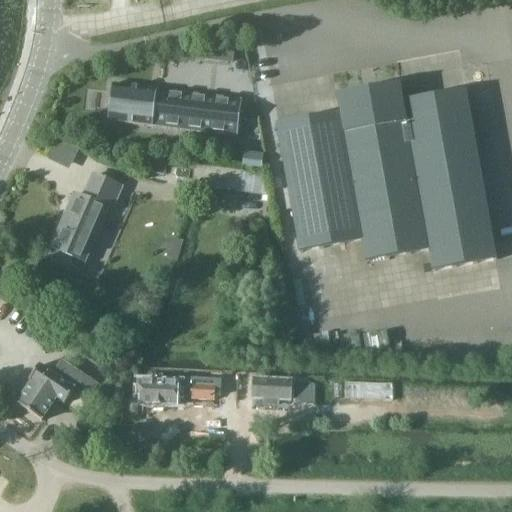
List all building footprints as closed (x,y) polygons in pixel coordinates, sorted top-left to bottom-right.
[(237,139),(239,123),(242,101),(114,85),(109,122),(237,139)] [(408,124),(346,136),(342,115),(277,126),(300,254),(363,242),(366,263),(431,252),(408,124)] [(201,165),(199,188),(248,194),(251,172),(201,165)] [(111,212),(122,188),(94,176),(84,199),(75,195),(52,249),(85,263),(108,211),(111,212)] [(42,422),(42,421),(56,399),(65,405),(75,390),(40,367),(30,381),(32,383),(17,405),(42,422)] [(177,407),(177,399),(215,401),(215,387),(191,386),(178,385),(142,383),(140,405),(177,407)] [(266,410),(276,410),(276,404),(287,405),(289,386),(257,384),(255,403),(266,404),(266,410)]
